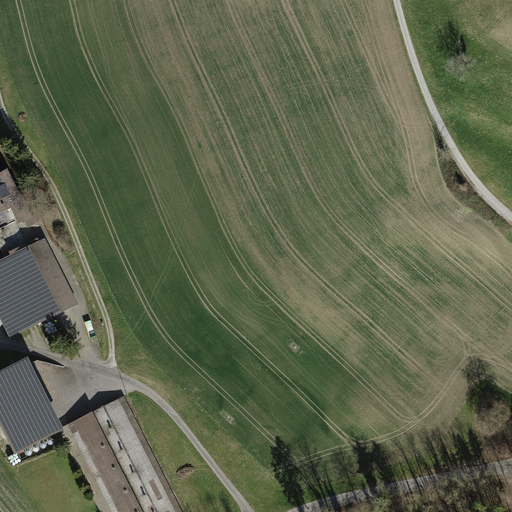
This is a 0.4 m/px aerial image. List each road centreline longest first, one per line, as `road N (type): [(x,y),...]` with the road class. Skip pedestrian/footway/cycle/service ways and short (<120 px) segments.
road 1 (track): [(111,371),(115,346),(65,210),(0,100)]
road 2 (track): [(396,0),(459,165),(511,220)]
road 3 (unclassified): [(511,465),(309,511)]
